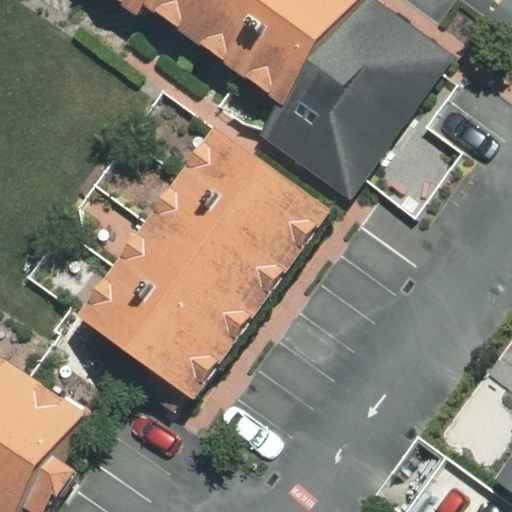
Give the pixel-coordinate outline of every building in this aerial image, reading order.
[(116,0),(288,126),(376,8),(364,0),(116,0)] [(390,13),(286,158),(359,210),(463,65),(390,13)] [(233,150),(199,194),(307,278),(341,235),(233,150)] [(199,194),(165,237),(273,321),(307,278),(199,194)] [(165,237),(131,280),(239,364),(273,321),(165,237)] [(131,280),(97,324),(205,408),(239,364),(131,280)] [(107,416),(0,339),(0,511),(37,511),(59,482),(107,416)] [(511,511),(511,508),(468,476),(441,511),(511,511)]
